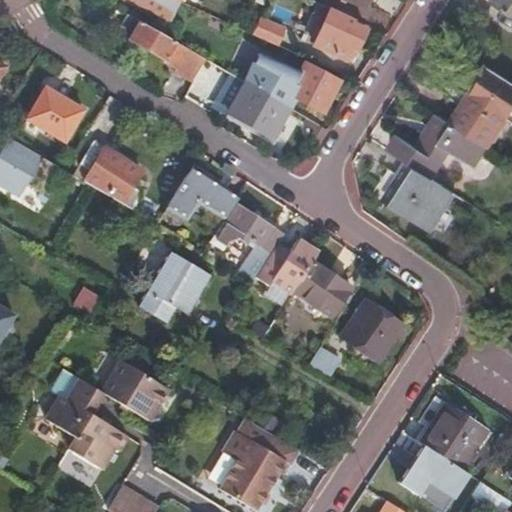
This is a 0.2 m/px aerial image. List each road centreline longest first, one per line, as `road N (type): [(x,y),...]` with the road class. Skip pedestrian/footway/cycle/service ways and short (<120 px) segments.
road 1 (residential): [(306,196),(448,296),(449,318),(322,511)]
road 2 (residential): [(25,0),(33,19),(306,196)]
road 3 (residential): [(431,0),(306,196)]
